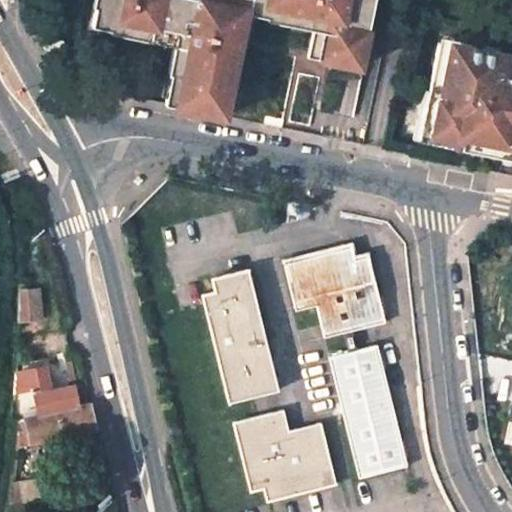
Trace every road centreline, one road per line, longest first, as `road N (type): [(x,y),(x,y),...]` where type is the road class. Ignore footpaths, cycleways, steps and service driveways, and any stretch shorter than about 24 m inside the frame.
road 1 (unclassified): [(423,190),(153,137),(107,139),(56,156)]
road 2 (primary): [(56,156),(150,511)]
road 3 (unclassified): [(484,511),(449,427),(423,190)]
road 4 (primary): [(56,156),(0,27)]
